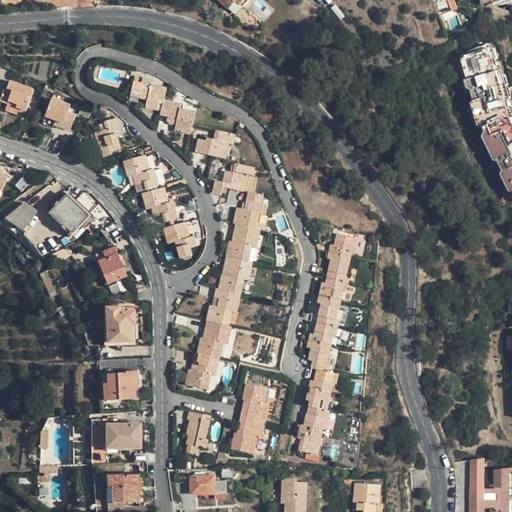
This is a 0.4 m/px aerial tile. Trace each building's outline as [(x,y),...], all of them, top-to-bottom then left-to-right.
[(218,0),(236,15),(249,0),(218,0)] [(436,0),(442,17),(459,12),(455,0),(436,0)] [(460,54),(460,57),(485,48),(489,58),(491,58),(493,57),(488,44),(484,46),(480,44),(476,45),(473,49),(460,54)] [(460,57),(457,58),(469,94),(475,92),(477,97),(475,99),(477,103),(473,104),(480,125),(482,124),(483,128),(509,118),(506,110),(506,104),(504,95),(493,64),(491,58),(489,58),(485,48),(460,57)] [(496,64),(493,64),(504,95),(507,90),(501,74),(499,73),(496,64)] [(161,111),(164,100),(166,89),(151,84),(152,81),(135,76),(131,95),(147,100),(146,107),(161,111)] [(20,109),(20,112),(25,113),(34,89),(10,82),(7,91),(4,90),(0,102),(8,104),(20,109)] [(54,100),(47,118),(65,125),(71,108),(54,100)] [(180,105),(164,100),(161,111),(160,115),(168,117),(167,122),(176,124),(175,130),(190,134),(195,112),(179,108),(180,105)] [(18,115),(20,112),(20,109),(8,104),(6,111),(18,115)] [(81,115),(89,120),(96,112),(86,106),(81,115)] [(63,130),(65,125),(47,118),(45,123),(63,130)] [(498,164),(501,169),(511,164),(511,121),(510,118),(509,118),(483,128),(485,133),(484,133),(494,154),(497,153),(499,157),(502,158),(504,161),(498,164)] [(103,141),(96,142),(96,143),(99,158),(122,152),(118,137),(122,136),(117,120),(105,122),(104,124),(99,126),(101,133),(103,141)] [(228,144),(233,145),(235,136),(217,131),(215,140),(207,138),(206,141),(198,139),(195,152),(225,159),(228,144)] [(94,134),(96,142),(103,141),(101,133),(94,134)] [(140,149),(142,157),(146,156),(154,154),(152,146),(140,149)] [(158,153),(154,154),(146,156),(148,163),(160,159),(158,153)] [(494,154),(498,164),(504,161),(502,158),(499,157),(497,153),(494,154)] [(146,156),(142,157),(124,162),(129,177),(133,176),(136,175),(138,184),(144,183),(146,190),(158,187),(154,169),(150,170),(148,163),(146,156)] [(244,192),(247,176),(252,177),(254,168),(236,164),(233,173),(226,171),(223,182),(215,181),(213,193),(221,195),(223,187),(244,192)] [(511,164),(501,169),(511,192),(511,164)] [(146,209),(151,208),(155,207),(157,217),(163,215),(165,222),(169,221),(173,219),(177,218),(172,201),(169,202),(164,188),(143,194),(146,209)] [(236,224),(256,228),(259,214),(264,214),(266,204),(261,203),(263,196),(249,193),(245,210),(238,208),(234,224),(236,224)] [(88,215),(85,212),(68,196),(53,213),(72,231),(88,215)] [(23,199),(9,221),(26,231),(39,209),(23,199)] [(187,222),(200,219),(198,211),(186,215),(187,222)] [(203,227),(200,219),(187,222),(190,231),(203,227)] [(175,226),(171,227),(164,229),(168,244),(176,242),(181,259),(192,255),(191,248),(197,247),(194,237),(190,238),(186,223),(175,226)] [(260,229),(256,228),(236,224),(234,232),(240,234),(238,243),(232,242),(230,242),(227,257),(248,261),(251,246),(256,247),(260,229)] [(331,245),(329,252),(351,257),(354,248),(356,248),(358,240),(337,235),(335,246),(331,245)] [(108,283),(118,280),(127,276),(127,274),(116,247),(104,252),(106,258),(99,261),(108,283)] [(349,266),(351,257),(329,252),(328,259),(331,260),(327,279),(343,282),(344,276),(346,276),(348,267),(349,266)] [(252,262),(248,261),(227,257),(224,266),(230,267),(228,275),(222,274),(219,290),(240,294),(244,279),(248,281),(252,262)] [(132,285),(127,276),(118,280),(121,289),(132,285)] [(323,282),(319,296),(342,301),(344,293),(346,293),(348,283),(343,282),(327,279),(326,283),(323,282)] [(216,289),(214,298),(219,299),(217,307),(212,306),(211,306),(207,322),(228,327),(232,311),(236,312),(240,294),(219,290),(216,289)] [(281,295),(278,303),(291,305),(293,298),(281,295)] [(321,304),(317,324),(333,327),(335,320),(339,321),(341,312),(339,310),(342,301),(319,296),(318,303),(321,304)] [(289,315),(291,305),(278,303),(276,311),(289,315)] [(133,341),(132,322),(136,322),(136,312),(120,312),(120,307),(108,307),(109,341),(133,341)] [(287,324),(289,315),(276,311),(274,320),(287,324)] [(285,332),(287,324),(274,320),(272,328),(285,332)] [(232,328),(228,327),(207,322),(206,328),(211,330),(209,339),(203,338),(201,338),(198,353),(219,359),(223,343),(228,344),(232,328)] [(310,334),(309,340),(331,346),(333,337),(335,337),(337,328),(333,327),(317,324),(314,335),(310,334)] [(284,340),(285,332),(272,328),(271,337),(284,340)] [(85,334),(89,345),(99,342),(96,330),(85,334)] [(329,354),(331,346),(309,340),(307,348),(311,349),(309,360),(313,362),(311,369),(317,370),(328,372),(330,365),(326,364),(328,355),(329,354)] [(196,353),(194,361),(199,363),(197,372),(192,371),(190,370),(186,385),(208,390),(211,376),(215,376),(219,359),(198,353),(196,353)] [(136,383),(138,383),(137,370),(127,371),(127,373),(109,374),(109,383),(105,383),(106,400),(136,398),(136,388),(136,383)] [(311,382),(310,388),(331,393),(333,383),(336,383),(338,375),(328,372),(317,370),(314,382),(311,382)] [(243,409),(241,418),(255,421),(256,413),(267,415),(269,405),(266,404),(268,389),(247,384),(243,400),(245,401),(250,402),(249,410),(243,409)] [(310,401),(309,407),(329,411),(332,402),(329,400),(331,393),(310,388),(307,400),(310,401)] [(301,425),(299,432),(321,437),(324,428),(326,428),(329,411),(309,407),(304,426),(301,425)] [(202,419),(203,415),(190,412),(188,420),(190,421),(187,436),(188,437),(187,446),(189,446),(187,453),(199,456),(201,449),(206,450),(208,440),(206,439),(210,420),(202,419)] [(255,421),(265,423),(267,415),(256,413),(255,421)] [(241,418),(239,424),(245,426),(243,435),(238,434),(236,433),(232,449),(254,454),(258,438),(261,439),(263,429),(253,427),(255,421),(241,418)] [(263,429),(265,423),(255,421),(253,427),(263,429)] [(141,447),(141,425),(108,426),(109,448),(141,447)] [(321,437),(299,432),(298,437),(283,434),(279,452),(287,453),(290,444),(300,446),(299,451),(317,455),(319,445),(320,444),(321,437)] [(148,462),(147,453),(135,453),(135,462),(148,462)] [(479,488),(478,461),(466,462),(467,511),(479,511),(480,507),(479,500),(479,494),(479,488)] [(233,478),(233,468),(222,468),(222,478),(233,478)] [(479,500),(480,507),(490,507),(490,511),(511,511),(511,468),(489,471),(490,488),(479,488),(479,494),(490,494),(490,499),(479,500)] [(141,502),(141,493),(140,493),(139,482),(141,482),(140,475),(110,475),(110,487),(115,487),(115,502),(141,502)] [(216,493),(224,493),(225,493),(225,482),(215,482),(215,476),(191,476),(191,494),(215,494),(216,493)] [(282,479),(282,498),(286,499),(286,504),(286,511),(305,511),(307,483),(297,483),(297,480),(282,479)] [(364,511),(376,511),(377,504),(379,504),(380,486),(355,484),(354,511),(364,511)]
